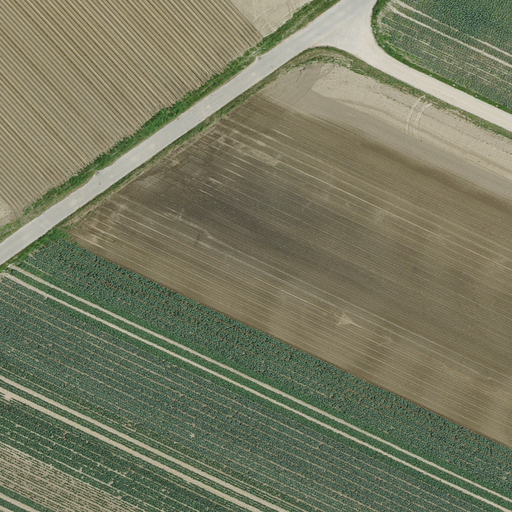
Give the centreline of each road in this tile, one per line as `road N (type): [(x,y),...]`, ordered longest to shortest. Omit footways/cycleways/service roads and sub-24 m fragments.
road 1 (track): [(0,256),(360,0)]
road 2 (track): [(330,21),(374,57),(511,122)]
